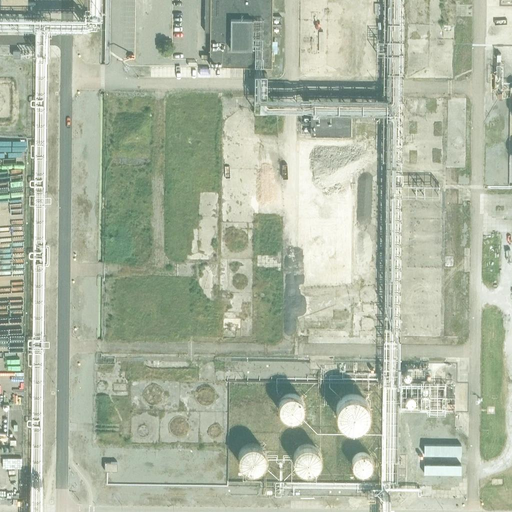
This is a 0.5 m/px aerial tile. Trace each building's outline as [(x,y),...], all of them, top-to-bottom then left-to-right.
[(0,0),(0,10),(27,11),(26,0),(0,0)] [(204,0),(204,31),(210,31),(210,65),(220,66),(220,75),(247,76),(247,66),(271,66),(271,0),(204,0)] [(310,115),(310,134),(350,135),(350,116),(310,115)] [(444,139),(444,128),(433,128),(432,138),(444,139)] [(300,165),(306,165),(306,150),(313,150),(313,153),(320,153),(320,143),(301,142),(300,165)] [(321,148),(332,150),(333,144),(322,142),(321,148)] [(207,166),(205,179),(213,180),(214,173),(217,173),(218,167),(207,166)] [(139,181),(139,193),(147,193),(147,181),(139,181)] [(111,254),(134,255),(135,249),(151,250),(152,233),(122,232),(122,224),(112,224),(111,254)] [(248,249),(247,228),(229,229),(229,249),(248,249)] [(444,268),(453,268),(453,257),(445,256),(444,268)] [(385,264),(383,272),(393,275),(396,267),(385,264)] [(148,282),(136,304),(153,313),(165,291),(148,282)] [(186,284),(171,291),(173,295),(167,297),(173,311),(194,301),(186,284)] [(334,310),(334,319),(348,319),(348,310),(334,310)] [(138,376),(150,376),(150,358),(137,358),(138,376)] [(162,406),(170,380),(154,375),(146,401),(162,406)] [(449,411),(449,378),(424,377),(424,405),(432,405),(432,410),(449,411)] [(219,382),(201,381),(200,404),(218,405),(219,382)] [(0,399),(13,400),(13,395),(23,396),(24,391),(0,389),(0,399)] [(368,413),(369,409),(368,406),(367,402),(365,399),(363,396),(360,394),(357,392),(353,391),(349,391),(346,391),(342,393),(339,395),(337,397),(335,400),(333,402),(332,406),(332,409),(332,413),(333,416),(335,419),(337,422),(341,425),(344,427),(348,428),(351,428),(355,427),(359,426),(361,424),(363,422),(366,419),(367,416),(368,413)] [(302,411),(302,408),(302,405),(301,402),(300,399),(298,398),(297,396),(294,395),(291,394),(289,394),(286,394),(283,394),(280,396),(278,398),(277,399),(275,402),(275,404),(274,407),(274,410),(275,413),(277,416),(278,418),(280,419),(282,420),(286,422),(288,422),(290,422),(293,421),(296,420),(298,418),(300,416),(301,413),(302,411)] [(264,462),(264,460),(263,457),(263,454),(261,452),(259,449),(256,447),(252,446),(250,446),(248,446),(245,446),(242,448),(240,449),(238,452),(237,454),(236,456),(236,459),(236,462),(236,465),(238,467),(239,469),(242,471),(244,473),(247,473),(249,474),(253,473),(255,473),(258,471),(260,469),(261,467),(263,465),(264,462)] [(319,463),(319,460),(319,458),(318,455),(317,453),(315,450),(313,449),(311,447),(306,446),(303,447),(300,447),(298,449),(295,450),(294,452),(292,454),(292,457),(291,460),(291,463),(292,466),(293,468),(295,470),(297,472),(300,473),(302,474),(305,475),(308,474),(311,473),(313,472),(315,470),(317,468),(318,466),(319,463)] [(369,466),(369,465),(368,461),(366,458),(363,455),(361,455),(359,454),(357,454),(355,455),(352,457),(350,459),(350,460),(349,462),(349,464),(349,468),(350,470),(351,471),(354,474),(356,474),(358,475),(361,474),(363,474),(366,472),(367,470),(368,468),(369,466)]
